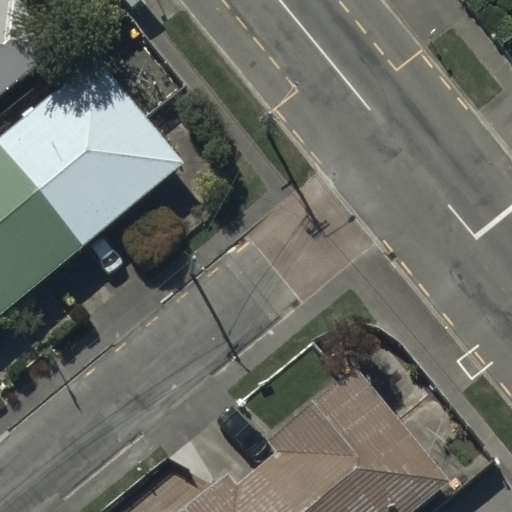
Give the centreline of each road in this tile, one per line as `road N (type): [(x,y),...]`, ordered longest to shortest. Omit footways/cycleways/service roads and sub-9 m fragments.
road 1 (residential): [(410,157),(0,497)]
road 2 (tertiary): [(280,0),(410,157)]
road 3 (tertiary): [(410,157),(511,281)]
